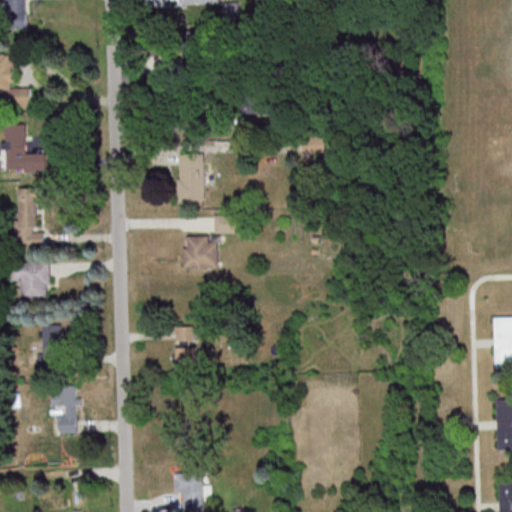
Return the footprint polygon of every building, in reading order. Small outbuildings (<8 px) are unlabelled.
[(2,0),(25,0),(27,28),(9,29),(8,13),(7,13),(6,2),(3,2),(2,0)] [(226,2),(225,16),(240,16),(240,2),(226,2)] [(180,30),(179,62),(209,63),(210,31),(180,30)] [(0,53),(0,104),(32,105),(32,87),(15,87),(15,54),(0,53)] [(239,113),(268,113),(268,96),(239,96),(239,113)] [(5,125),(25,124),(25,153),(45,153),(45,171),(24,172),(24,168),(7,169),(6,149),(1,149),(1,141),(6,141),(5,125)] [(325,137),(307,137),(307,148),(325,148),(325,137)] [(205,201),(205,153),(180,153),(180,201),(205,201)] [(40,239),(40,188),(19,188),(19,239),(40,239)] [(214,215),(236,214),(236,232),(214,233),(214,215)] [(187,236),(208,235),(208,242),(217,242),(218,267),(183,268),(183,248),(187,248),(187,236)] [(13,282),(23,282),(23,297),(51,297),(51,262),(13,262),(13,282)] [(493,317),(511,316),(511,511),(502,511),(501,482),(511,481),(511,451),(500,452),(498,400),(511,399),(511,368),(495,369),(493,317)] [(41,325),(40,365),(64,366),(65,326),(41,325)] [(195,326),(178,326),(178,340),(195,340),(195,326)] [(196,365),(196,345),(177,345),(177,365),(196,365)] [(61,432),(79,433),(79,386),(54,386),(54,406),(62,406),(61,432)] [(205,473),(177,473),(177,492),(186,492),(185,511),(205,511),(205,494),(212,494),(212,484),(205,484),(205,473)]
